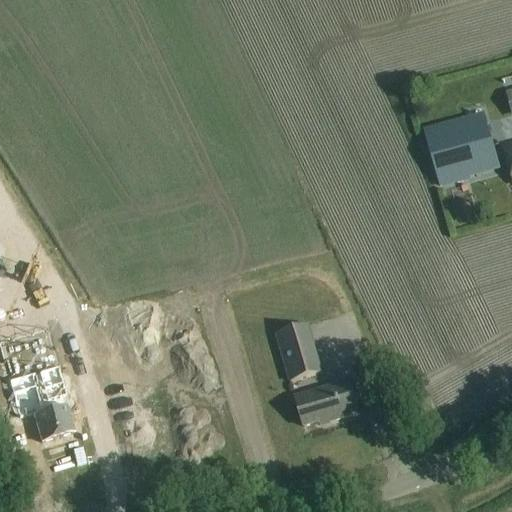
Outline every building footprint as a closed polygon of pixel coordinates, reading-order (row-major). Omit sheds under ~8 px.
[(511,126),(511,99),(503,102),(511,126)] [(428,144),(437,180),(499,164),(489,127),(428,144)] [(495,167),(436,182),(441,204),(501,189),(495,167)] [(83,312),(81,299),(69,300),(71,313),(83,312)] [(72,435),(64,407),(60,393),(146,368),(135,328),(67,348),(61,326),(9,341),(14,360),(0,363),(0,371),(15,423),(34,417),(42,444),(72,435)] [(303,331),(277,338),(290,385),(316,377),(303,331)] [(356,417),(346,385),(293,400),(302,430),(324,423),(327,425),(356,417)]
